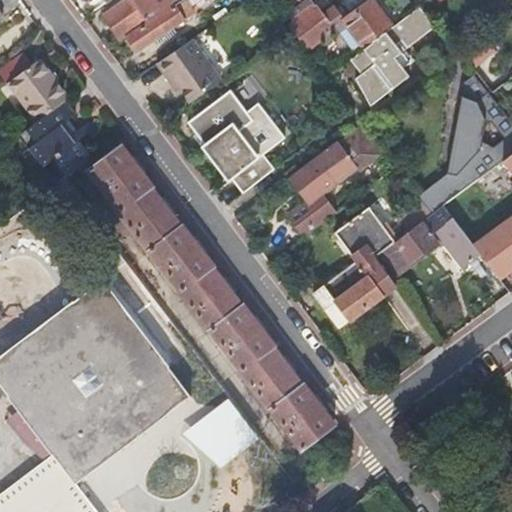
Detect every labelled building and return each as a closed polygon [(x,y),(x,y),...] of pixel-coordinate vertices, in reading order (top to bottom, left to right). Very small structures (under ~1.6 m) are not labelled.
[(122,0),(104,14),(122,40),(125,38),(174,0),(122,0)] [(185,0),(174,0),(125,38),(135,52),(192,10),(185,0)] [(310,0),(302,0),(287,11),(293,19),(289,22),(308,46),(333,29),(310,0)] [(361,46),(388,25),(368,0),(367,0),(341,20),(361,46)] [(415,4),(388,25),(361,46),(347,57),(353,65),(357,62),(362,68),(357,71),(352,75),(369,99),(403,72),(397,65),(389,55),(397,49),(391,41),(398,36),(404,43),(430,23),(415,4)] [(192,36),(157,62),(170,80),(175,76),(183,86),(193,99),(223,77),(192,36)] [(497,48),(490,38),(463,59),(470,68),(497,48)] [(405,59),(397,49),(389,55),(397,65),(405,59)] [(357,62),(353,65),(357,71),(362,68),(357,62)] [(11,86),(39,123),(60,107),(70,101),(43,64),(11,86)] [(511,119),(490,92),(473,71),(461,80),(452,127),(468,136),(466,143),(450,139),(443,171),(414,194),(428,213),(437,206),(497,162),(511,150),(511,119)] [(175,76),(170,80),(178,90),(183,86),(175,76)] [(225,179),(237,194),(267,170),(257,156),(279,141),(255,106),(243,114),(226,92),(183,124),(198,145),(196,148),(222,182),(225,179)] [(35,178),(47,196),(66,182),(87,165),(75,149),(85,141),(79,134),(73,139),(63,126),(70,121),(60,107),(39,123),(20,137),(30,151),(11,164),(26,184),(35,178)] [(306,158),(284,175),(302,199),(285,212),(292,220),(319,199),(315,194),(372,149),(353,125),(308,161),(306,158)] [(468,136),(452,127),(450,139),(466,143),(468,136)] [(91,167),(123,209),(122,211),(150,249),(152,247),(183,288),(181,291),(209,328),(212,327),(244,368),(242,371),(269,408),(272,406),(303,448),(334,425),(303,384),(301,385),(273,348),(275,346),(243,304),(240,305),(212,267),(214,266),(183,225),(180,225),(153,188),(154,187),(122,145),(91,167)] [(511,150),(497,162),(509,178),(511,175),(511,150)] [(329,212),(319,199),(292,220),(302,233),(329,212)] [(437,206),(428,213),(380,249),(374,253),(392,275),(432,245),(429,242),(434,237),(441,245),(439,246),(457,269),(476,255),(467,244),(437,206)] [(476,255),(496,280),(511,267),(511,210),(467,244),(476,255)] [(368,257),(374,253),(380,249),(353,214),(319,240),(341,268),(307,294),(333,329),(390,285),(368,257)] [(435,249),(439,246),(441,245),(434,237),(429,242),(432,245),(435,249)] [(100,511),(78,481),(194,395),(106,279),(0,359),(0,379),(56,456),(0,498),(0,511),(100,511)] [(48,450),(21,413),(10,421),(38,458),(48,450)] [(219,419),(214,429),(232,439),(238,429),(219,419)]
